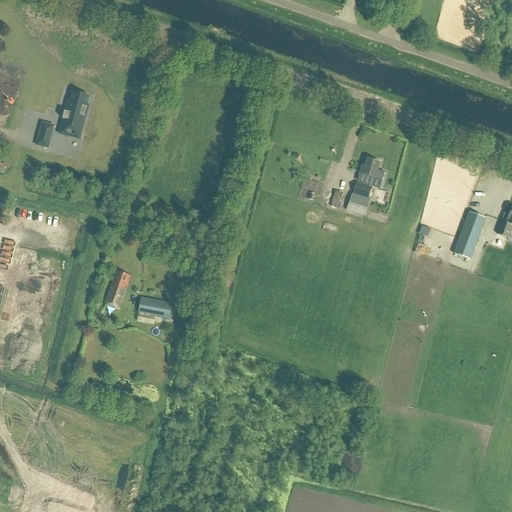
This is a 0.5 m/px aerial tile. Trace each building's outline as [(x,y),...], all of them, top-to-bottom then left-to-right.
[(63,130),(74,132),(81,134),(85,119),(88,106),(86,106),(88,98),(73,94),(72,97),(71,102),(69,101),(66,113),(62,129),(63,130)] [(50,138),(51,134),(53,128),(53,127),(42,124),(39,135),(40,136),(50,138)] [(378,170),(380,163),(369,160),(367,166),(362,165),(360,173),(383,180),(386,172),(378,170)] [(353,195),(352,194),(346,211),(365,217),(368,209),(367,209),(370,200),(368,200),(372,188),(357,183),(353,195)] [(339,210),(341,204),(339,204),(342,194),(335,192),(331,208),(339,210)] [(327,213),(329,197),(317,196),(315,212),(327,213)] [(11,210),(7,227),(19,230),(23,214),(11,210)] [(470,260),(485,219),(475,215),(469,213),(454,254),(463,258),(470,260)] [(511,213),(510,213),(506,224),(502,222),(501,225),(495,223),(492,234),(508,240),(511,229),(511,213)] [(46,224),(47,217),(24,214),(23,222),(46,224)] [(21,234),(34,237),(35,229),(23,227),(21,234)] [(422,227),(420,235),(427,237),(429,230),(422,227)] [(118,312),(130,278),(118,274),(115,283),(113,282),(105,307),(118,312)] [(140,299),(137,315),(170,321),(173,304),(140,299)] [(81,384),(79,386),(80,389),(81,391),(83,392),(85,392),(87,391),(89,389),(89,386),(87,384),(85,383),(83,383),(81,384)]
